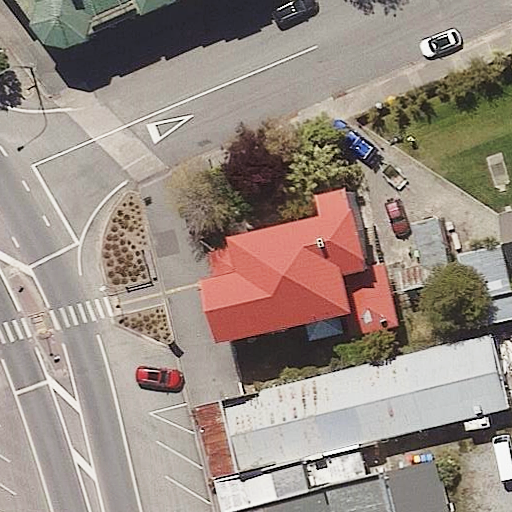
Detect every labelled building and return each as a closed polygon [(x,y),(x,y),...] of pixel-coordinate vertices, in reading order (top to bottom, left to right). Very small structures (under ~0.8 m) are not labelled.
[(0,0),(0,52),(3,58),(135,0),(0,0)] [(193,263),(165,270),(184,342),(302,310),(309,333),(372,316),(353,248),(328,254),(310,192),(183,226),(193,263)] [(453,291),(448,216),(401,219),(406,294),(453,291)] [(466,324),(189,391),(209,474),(372,435),(486,407),(466,324)] [(391,511),(372,435),(209,474),(218,511),(391,511)]
